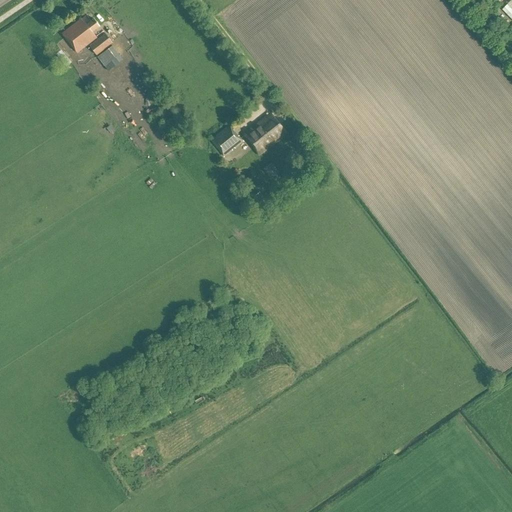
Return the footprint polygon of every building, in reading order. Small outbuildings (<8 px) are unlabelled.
[(90,21),(86,15),(63,33),(77,52),(96,37),(92,32),(99,26),(93,18),(90,21)] [(89,46),(96,55),(112,43),(105,34),(89,46)] [(115,45),(100,55),(106,65),(122,55),(115,45)] [(61,50),(56,54),(66,67),(71,63),(61,50)] [(270,113),(266,116),(243,134),(259,154),(286,133),(270,113)] [(210,139),(223,157),(244,142),(230,124),(210,139)] [(266,169),(274,178),(282,171),(273,162),(266,169)]
